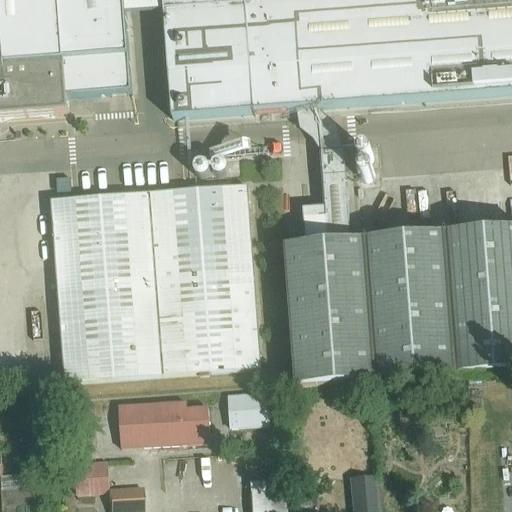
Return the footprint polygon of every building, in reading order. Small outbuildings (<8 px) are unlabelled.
[(511,0),(0,0),(0,122),(69,117),(68,101),(131,96),(124,0),(164,0),(170,81),(173,124),(255,118),(255,120),(256,120),(256,118),(511,99),(511,0)] [(308,251),(287,252),(294,343),(295,359),(297,390),(297,392),(375,387),(511,376),(511,234),(447,239),(447,240),(351,247),(344,154),(320,156),(324,207),(304,209),(308,251)] [(248,190),(52,205),(66,388),(261,374),(248,190)] [(269,397),(228,400),(230,434),(271,431),(269,397)] [(122,453),(211,447),(209,411),(187,412),(187,406),(119,410),(122,453)] [(424,411),(399,414),(401,432),(426,429),(424,411)] [(52,425),(32,425),(33,450),(42,450),(42,463),(52,463),(52,425)] [(349,482),(352,511),(378,511),(375,480),(349,482)] [(145,511),(144,493),(112,495),(113,511),(145,511)] [(286,511),(285,494),(251,496),(251,511),(286,511)]
